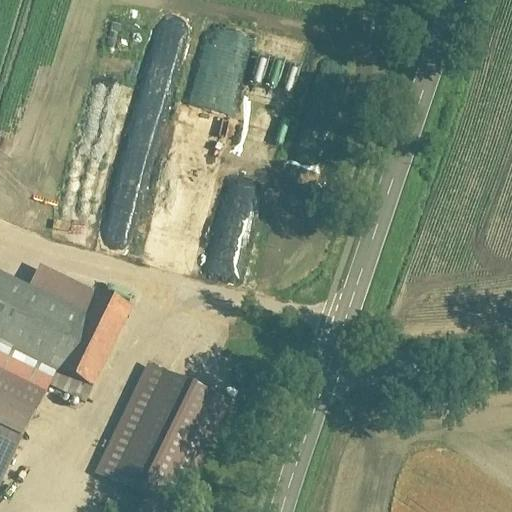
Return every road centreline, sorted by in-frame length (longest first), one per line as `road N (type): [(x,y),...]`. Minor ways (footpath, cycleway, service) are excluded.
road 1 (unclassified): [(0,229),(340,328)]
road 2 (secondary): [(340,328),(451,0)]
road 3 (secondary): [(280,511),(340,328)]
road 4 (unclassified): [(511,374),(472,381),(340,328)]
